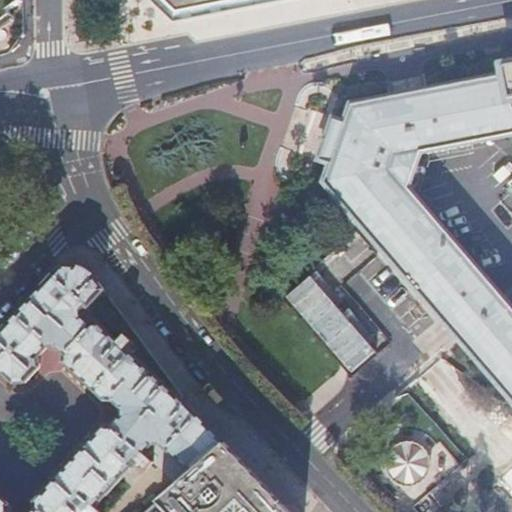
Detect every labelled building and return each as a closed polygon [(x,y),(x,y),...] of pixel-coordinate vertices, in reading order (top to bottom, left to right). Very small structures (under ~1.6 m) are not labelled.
[(0,0),(0,23),(12,15),(8,10),(18,3),(17,0),(0,0)] [(250,0),(178,14),(163,0),(156,0),(154,3),(175,24),(247,10),(295,0),(250,0)] [(163,0),(178,14),(250,0),(163,0)] [(331,166),(323,186),(325,189),(327,187),(457,339),(511,402),(511,66),(506,68),(506,69),(503,70),(504,76),(444,88),(426,91),(353,105),(346,124),(334,120),(327,142),(319,162),(331,166)] [(192,471),(225,442),(189,405),(187,405),(131,354),(136,348),(124,336),(118,342),(99,324),(93,324),(91,325),(80,316),(80,310),(85,304),(87,307),(102,291),(91,276),(80,268),(61,268),(0,334),(0,368),(15,382),(26,382),(39,367),(39,359),(37,357),(47,346),(56,345),(65,354),(64,355),(65,361),(105,398),(113,399),(115,397),(125,407),(125,415),(114,426),(107,425),(38,502),(36,507),(38,509),(35,511),(10,511),(11,511),(12,506),(0,494),(0,511),(93,511),(97,508),(95,507),(132,466),(134,467),(145,455),(143,453),(152,443),(162,443),(192,471)] [(387,460),(388,467),(391,474),(395,479),(401,482),(408,483),(415,482),(421,479),(426,474),(429,468),(430,461),(429,454),(425,448),(420,443),(413,441),(406,440),(399,442),(393,447),(389,453),(387,460)] [(250,469),(225,442),(192,471),(177,484),(162,498),(157,502),(167,511),(290,511),(287,508),(285,506),(250,469)] [(162,498),(177,484),(153,462),(139,477),(162,498)] [(130,511),(145,511),(154,505),(132,485),(118,500),(130,511)] [(167,511),(157,502),(154,505),(145,511),(167,511)]
